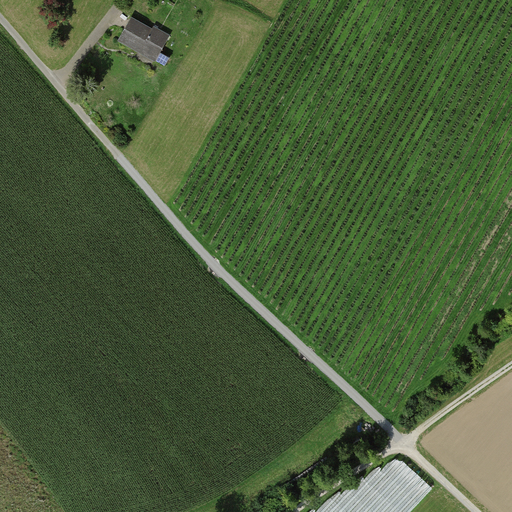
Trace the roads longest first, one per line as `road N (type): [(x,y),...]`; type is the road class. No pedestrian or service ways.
road 1 (track): [(0,17),(207,256),(402,443)]
road 2 (track): [(402,443),(511,366)]
road 3 (track): [(402,443),(294,511)]
